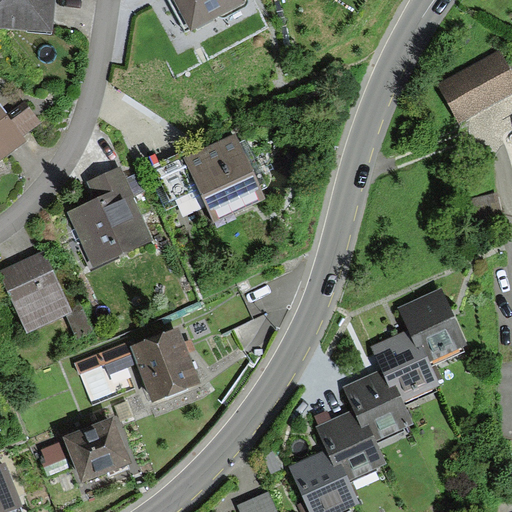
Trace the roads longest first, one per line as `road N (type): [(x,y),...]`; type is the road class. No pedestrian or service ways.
road 1 (tertiary): [(434,0),(382,77),(299,346),(246,424),(157,511)]
road 2 (residential): [(106,0),(74,139),(52,176),(0,227)]
